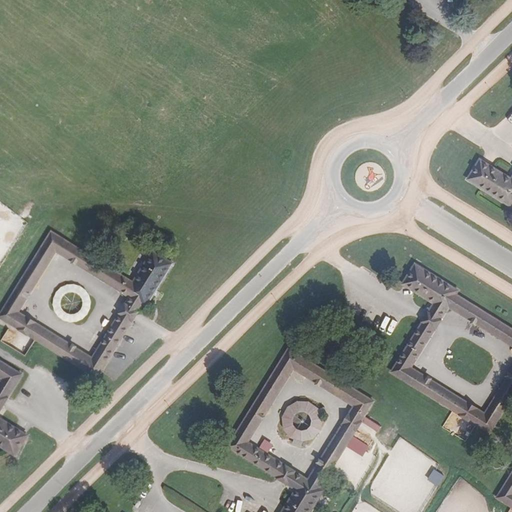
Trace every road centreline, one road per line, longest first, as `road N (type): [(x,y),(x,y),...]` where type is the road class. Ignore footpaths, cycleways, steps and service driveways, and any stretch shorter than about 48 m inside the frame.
road 1 (unknown): [(56,511),(321,253),(359,228),(395,228),(420,239),(511,296)]
road 2 (track): [(394,130),(364,133),(327,155),(293,220),(2,511)]
road 3 (unknown): [(511,239),(431,189),(421,166),(434,136),(511,58)]
road 4 (unknown): [(511,16),(394,130)]
